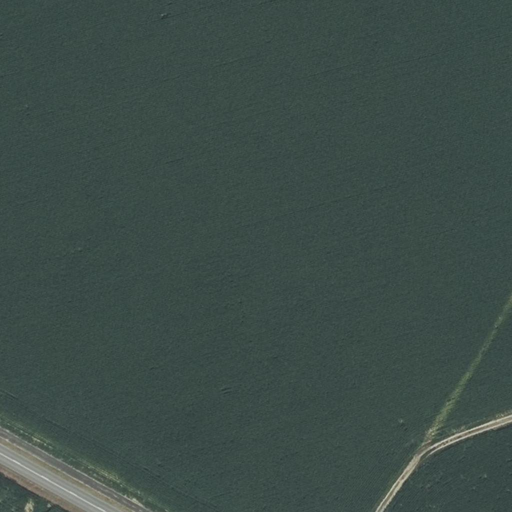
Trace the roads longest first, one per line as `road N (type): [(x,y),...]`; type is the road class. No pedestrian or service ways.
road 1 (track): [(511,421),(429,452),(379,511)]
road 2 (secondary): [(0,453),(107,511)]
